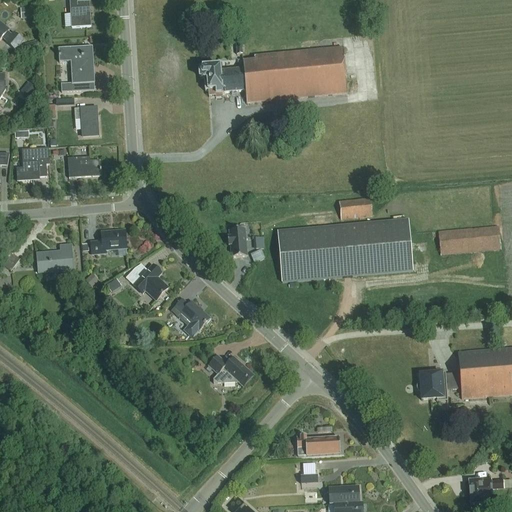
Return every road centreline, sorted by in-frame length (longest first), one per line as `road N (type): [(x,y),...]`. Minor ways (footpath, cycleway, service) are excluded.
road 1 (tertiary): [(312,373),(208,277),(142,200)]
road 2 (tertiary): [(142,200),(123,0)]
road 3 (unclassified): [(191,511),(312,373)]
road 4 (tertiary): [(430,511),(367,426),(312,373)]
road 5 (residential): [(142,200),(0,217)]
